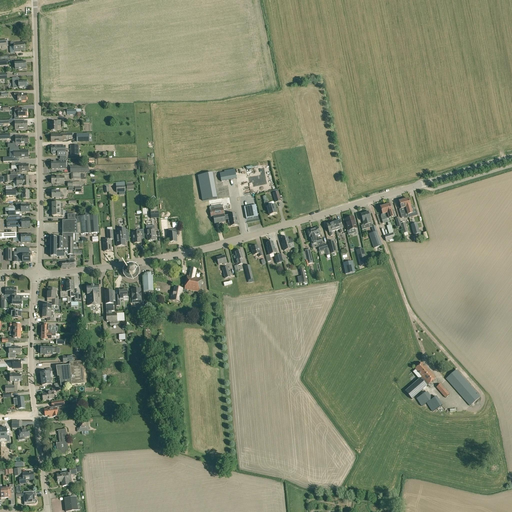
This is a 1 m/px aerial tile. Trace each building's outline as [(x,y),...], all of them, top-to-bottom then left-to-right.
[(14,42),(11,42),(11,47),(14,47),(14,52),(14,53),(20,52),(20,51),(25,50),(24,43),(14,44),(14,42)] [(25,62),(15,62),(16,70),(25,69),(25,62)] [(16,88),(19,87),(19,89),(19,88),(23,88),(24,89),(25,89),(26,88),(27,88),(26,81),(19,81),(18,81),(18,79),(13,79),(13,82),(13,83),(13,88),(14,89),(15,89),(16,88)] [(19,93),(14,94),(14,97),(18,96),(18,102),(26,101),(26,94),(19,95),(19,93)] [(26,110),(22,110),(22,109),(15,109),(15,113),(18,113),(18,117),(27,117),(26,110)] [(64,128),(64,123),(64,122),(61,122),(61,121),(57,121),(57,122),(51,123),(51,127),(50,128),(50,129),(51,130),(51,131),(57,131),(61,131),(61,128),(64,128)] [(27,122),(15,122),(15,130),(24,130),(24,129),(27,128),(27,122)] [(77,142),(89,142),(89,134),(88,134),(77,134),(77,142)] [(16,145),(23,145),(23,144),(28,143),(27,137),(21,137),(21,136),(18,136),(18,138),(15,138),(16,145)] [(105,143),(104,136),(96,137),(97,144),(105,143)] [(14,159),(19,159),(22,159),(22,157),(28,157),(28,150),(22,151),(22,150),(18,150),(18,148),(16,148),(9,148),(10,159),(12,159),(14,159)] [(58,162),(52,162),(52,169),(59,169),(66,169),(65,160),(58,161),(58,162)] [(17,167),(17,169),(17,173),(22,173),(22,172),(28,172),(28,165),(22,165),(22,164),(12,164),(12,167),(17,167)] [(236,179),(235,169),(224,171),(224,172),(219,173),(221,182),(236,179)] [(212,173),(198,176),(202,201),(217,198),(212,173)] [(24,187),(29,187),(29,178),(18,178),(18,175),(17,175),(17,176),(10,176),(4,176),(5,184),(11,183),(11,182),(17,182),(17,187),(24,187)] [(117,193),(125,192),(125,186),(124,182),(119,183),(119,186),(116,186),(117,193)] [(272,191),(275,203),(281,201),(278,192),(277,192),(277,190),(272,191)] [(409,198),(403,200),(408,215),(409,217),(409,218),(418,215),(417,212),(415,212),(413,206),(411,206),(411,205),(409,198)] [(408,215),(403,200),(399,201),(401,209),(400,209),(399,210),(402,218),(404,217),(405,218),(409,217),(408,215)] [(267,207),(267,208),(269,216),(277,213),(274,205),(274,206),(269,207),(268,204),(267,201),(264,202),(265,207),(267,207)] [(20,216),(22,216),(22,212),(29,212),(29,205),(26,205),(26,203),(21,203),(15,203),(15,204),(18,207),(18,211),(15,211),(15,208),(8,208),(9,217),(20,216)] [(256,205),(244,207),(246,219),(258,217),(256,205)] [(385,206),(389,219),(396,217),(395,214),(394,211),(391,212),(389,205),(385,206)] [(217,206),(209,208),(210,210),(210,211),(211,217),(213,217),(214,224),(225,222),(223,208),(217,209),(217,206)] [(381,218),(382,221),(389,219),(385,206),(380,207),(383,214),(381,215),(381,218)] [(371,223),(368,212),(361,215),(364,225),(371,223)] [(236,214),(226,216),(226,220),(229,219),(230,226),(238,225),(236,214)] [(62,234),(62,238),(63,238),(63,251),(56,251),(56,257),(56,258),(57,258),(65,257),(65,255),(65,251),(67,251),(67,255),(73,255),(73,245),(73,243),(78,243),(78,234),(81,234),(81,235),(99,233),(97,215),(90,216),(83,216),(76,217),(77,220),(76,220),(75,220),(68,220),(62,220),(62,234)] [(22,216),(20,216),(9,217),(6,217),(7,228),(16,228),(16,222),(18,222),(18,228),(22,228),(30,228),(29,220),(22,220),(22,216)] [(353,217),(345,220),(348,231),(357,229),(353,217)] [(340,221),(333,223),(336,231),(339,230),(340,233),(343,232),(342,229),(340,221)] [(336,231),(333,223),(327,225),(329,233),(330,236),(333,235),(332,232),(336,231)] [(417,223),(411,225),(414,235),(416,235),(420,233),(417,223)] [(146,226),(146,231),(147,235),(146,235),(146,238),(147,238),(147,242),(156,241),(155,230),(154,226),(146,226)] [(375,226),(371,227),(373,232),(369,234),(374,248),(382,245),(375,226)] [(315,237),(318,247),(320,252),(325,250),(327,257),(330,256),(328,249),(326,244),(323,245),(321,239),(318,239),(318,237),(320,236),(318,228),(312,229),(315,237)] [(128,231),(125,231),(125,229),(118,229),(118,233),(116,234),(116,237),(117,247),(125,246),(124,240),(129,239),(128,231)] [(318,247),(315,237),(312,229),(307,231),(310,239),(312,245),(311,245),(313,249),(318,247)] [(143,230),(137,230),(137,233),(133,234),(134,244),(141,243),(141,239),(140,236),(144,236),(143,230)] [(176,233),(176,230),(168,231),(169,234),(169,243),(176,242),(176,238),(177,238),(176,233)] [(108,240),(103,240),(104,252),(111,251),(110,240),(113,240),(112,231),(107,232),(108,240)] [(395,239),(393,233),(389,234),(384,236),(386,242),(389,241),(390,241),(396,241),(395,239)] [(18,236),(18,242),(18,243),(22,243),(30,243),(30,235),(22,235),(18,235),(18,236)] [(284,251),(294,248),(291,240),(288,241),(287,237),(282,239),(283,242),(281,243),(284,251)] [(51,257),(56,257),(56,251),(63,251),(63,238),(62,238),(51,238),(51,257)] [(336,253),(333,241),(328,242),(331,254),(336,253)] [(275,249),(274,249),(272,242),(267,243),(268,247),(267,248),(269,255),(277,253),(275,249)] [(253,256),(258,254),(259,257),(262,256),(261,252),(259,253),(258,246),(251,248),(253,256)] [(12,257),(12,263),(30,263),(30,251),(26,251),(26,248),(12,248),(12,253),(14,253),(14,257),(12,257)] [(360,266),(367,264),(363,248),(356,251),(360,266)] [(312,260),(310,250),(310,249),(305,251),(305,252),(303,252),(305,261),(312,260)] [(237,266),(243,264),(241,260),(243,259),(241,251),(235,253),(236,256),(233,257),(235,262),(236,262),(237,263),(237,266)] [(283,262),(281,254),(274,257),(276,264),(283,262)] [(70,259),(67,259),(67,262),(61,262),(61,268),(76,267),(75,261),(74,261),(74,259),(75,259),(75,256),(70,256),(70,259)] [(227,264),(224,256),(216,258),(218,265),(223,264),(227,264)] [(343,263),(345,274),(355,272),(352,261),(343,263)] [(250,265),(244,267),(249,283),(254,282),(250,265)] [(132,268),(131,267),(129,268),(128,269),(127,270),(126,272),(127,274),(129,276),(130,277),(132,277),(133,276),(135,274),(136,273),(136,270),(135,269),(133,268),(132,268)] [(225,279),(230,277),(227,267),(222,268),(225,279)] [(306,267),(299,269),(301,276),(297,277),(299,283),(303,283),(303,284),(309,282),(306,267)] [(185,290),(187,290),(199,293),(202,278),(195,277),(197,270),(190,269),(189,276),(187,276),(185,289),(185,290)] [(146,273),(143,276),(144,291),(154,291),(154,281),(153,276),(153,272),(146,273)] [(70,295),(70,283),(65,283),(66,292),(60,292),(60,298),(67,297),(68,303),(71,303),(70,298),(70,295)] [(78,293),(74,293),(74,283),(70,283),(70,295),(70,298),(71,303),(71,307),(72,306),(73,306),(74,306),(74,305),(74,304),(74,303),(75,302),(78,302),(78,293)] [(87,295),(88,300),(88,306),(99,305),(99,294),(98,286),(87,287),(87,295)] [(186,293),(187,290),(185,290),(185,289),(184,289),(174,287),(171,301),(180,303),(182,292),(186,293)] [(52,300),(52,303),(60,303),(61,303),(61,300),(57,300),(57,297),(56,297),(56,289),(49,289),(48,293),(47,293),(47,299),(52,300)] [(132,304),(141,303),(141,301),(141,292),(139,292),(139,290),(132,290),(132,301),(132,304)] [(113,301),(112,292),(112,291),(105,292),(107,322),(110,322),(117,321),(124,321),(123,313),(112,314),(111,311),(114,311),(113,301)] [(120,301),(128,300),(128,297),(127,297),(127,291),(119,291),(120,301)] [(58,303),(52,303),(51,306),(43,305),(42,305),(41,309),(43,309),(43,311),(51,312),(51,311),(51,306),(58,307),(58,303)] [(11,312),(11,319),(21,319),(21,312),(14,312),(14,309),(8,309),(8,312),(11,312)] [(53,311),(51,311),(51,312),(43,311),(42,318),(46,318),(46,321),(54,322),(54,315),(53,315),(53,311)] [(21,325),(15,325),(15,323),(10,323),(10,332),(14,332),(21,332),(21,325)] [(151,331),(150,331),(149,324),(145,324),(147,347),(156,346),(156,342),(152,343),(151,331)] [(48,334),(55,334),(56,334),(56,331),(51,331),(51,326),(48,326),(44,325),(44,327),(42,327),(42,333),(48,334)] [(48,354),(49,354),(56,354),(56,349),(52,349),(52,348),(48,348),(48,347),(45,347),(45,348),(41,347),(41,354),(44,354),(44,355),(48,355),(48,354)] [(20,348),(9,348),(9,354),(8,354),(8,358),(16,358),(16,354),(20,354),(20,348)] [(64,386),(68,386),(71,385),(72,385),(85,384),(83,361),(70,363),(69,363),(69,366),(66,366),(56,367),(56,368),(57,377),(59,377),(60,383),(60,387),(64,386)] [(421,377),(420,378),(427,386),(428,385),(436,378),(426,366),(425,367),(422,363),(415,369),(420,375),(421,377)] [(40,373),(41,380),(50,378),(50,375),(51,374),(51,372),(52,372),(52,368),(46,369),(46,373),(40,373)] [(446,379),(470,407),(481,398),(456,370),(446,379)] [(21,375),(17,375),(17,374),(9,374),(10,382),(14,382),(14,381),(17,380),(17,381),(21,381),(21,379),(22,379),(22,377),(21,377),(21,375)] [(427,386),(420,378),(405,391),(412,400),(427,386)] [(445,398),(449,394),(440,384),(436,388),(445,398)] [(48,394),(42,395),(43,401),(55,399),(54,393),(51,393),(51,392),(48,392),(48,394)] [(432,399),(427,392),(416,399),(421,407),(432,399)] [(427,403),(432,412),(443,406),(437,396),(427,403)] [(19,397),(17,397),(18,409),(25,408),(23,398),(20,398),(19,397)] [(55,409),(55,406),(52,407),(52,408),(47,408),(47,409),(44,410),(45,411),(44,411),(43,412),(44,414),(44,415),(45,415),(45,416),(53,415),(53,417),(58,416),(57,412),(56,412),(55,409)] [(89,432),(88,420),(76,420),(76,425),(79,424),(79,429),(76,429),(77,432),(89,432)] [(0,437),(0,440),(6,440),(6,442),(10,442),(9,436),(6,436),(6,428),(0,428),(0,437)] [(56,443),(57,452),(57,455),(65,454),(64,452),(69,451),(67,437),(68,437),(68,433),(66,433),(66,429),(58,430),(59,443),(56,443)] [(25,438),(30,437),(29,430),(19,431),(19,433),(18,433),(19,441),(25,440),(25,438)] [(58,482),(62,482),(62,487),(69,486),(68,475),(77,474),(76,472),(76,467),(68,468),(69,473),(57,475),(58,482)] [(26,484),(26,481),(34,480),(33,472),(23,473),(23,478),(19,479),(20,485),(26,484)] [(10,488),(4,489),(5,499),(11,498),(11,500),(15,499),(14,485),(9,485),(10,488)] [(37,501),(36,501),(36,500),(35,500),(34,499),(34,497),(36,497),(35,492),(23,493),(24,506),(34,505),(35,505),(36,505),(36,504),(37,503),(37,502),(37,501)] [(76,495),(72,496),(72,498),(64,499),(65,511),(78,511),(78,508),(80,508),(80,506),(82,506),(81,497),(76,498),(76,495)]
